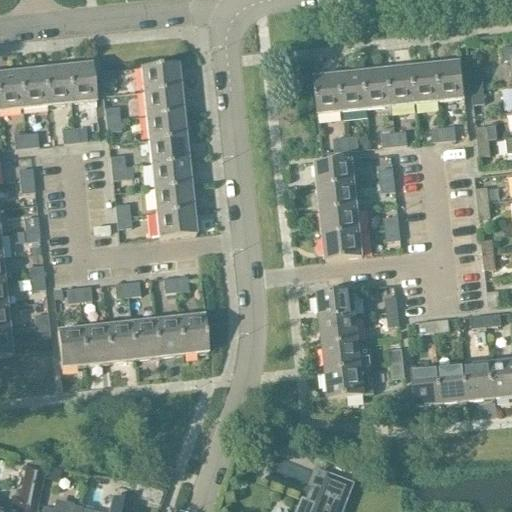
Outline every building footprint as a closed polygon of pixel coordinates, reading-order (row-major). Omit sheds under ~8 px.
[(511,50),(501,52),(503,65),(511,64),(511,76),(511,50)] [(464,102),(460,66),(435,69),(439,105),(464,102)] [(95,105),(91,68),(66,70),(70,108),(95,105)] [(178,92),(176,68),(139,71),(142,96),(178,92)] [(439,105),(435,69),(411,71),(415,108),(439,105)] [(70,108),(66,70),(42,73),(46,110),(70,108)] [(415,108),(411,71),(387,74),(391,110),(415,108)] [(46,110),(42,73),(17,76),(21,113),(46,110)] [(115,86),(114,74),(100,75),(102,87),(115,86)] [(391,110),(387,74),(362,76),(366,113),(391,110)] [(0,114),(21,113),(17,76),(0,77),(0,114)] [(366,113),(362,76),(338,79),(342,116),(366,113)] [(342,116),(338,79),(313,82),(317,118),(342,116)] [(482,93),(480,79),(469,80),(471,94),(482,93)] [(181,117),(178,92),(142,96),(145,120),(181,117)] [(471,94),(472,109),(484,108),(482,93),(471,94)] [(119,122),(118,110),(104,111),(105,123),(119,122)] [(183,141),(181,117),(145,120),(147,145),(183,141)] [(120,134),(119,122),(105,123),(107,135),(120,134)] [(443,144),(455,143),(453,129),(441,131),(443,144)] [(487,145),(486,130),(475,132),(476,146),(487,145)] [(74,146),(86,145),(85,131),(73,132),(74,146)] [(443,144),(441,131),(429,132),(431,146),(443,144)] [(74,146),(73,132),(61,133),(62,147),(74,146)] [(394,150),(406,148),(404,134),(393,136),(394,150)] [(26,151),(38,150),(36,136),(24,137),(26,151)] [(394,150),(393,136),(381,137),(382,151),(394,150)] [(26,151),(24,137),(12,138),(14,152),(26,151)] [(345,155),(357,154),(356,140),(344,141),(345,155)] [(186,165),(183,141),(147,145),(150,169),(186,165)] [(345,155),(344,141),(332,142),(334,156),(345,155)] [(476,146),(478,161),(489,160),(487,145),(476,146)] [(124,170),(123,158),(109,160),(110,172),(124,170)] [(354,188),(352,163),(315,167),(318,191),(354,188)] [(188,190),(186,165),(150,169),(152,193),(188,190)] [(125,182),(124,170),(110,172),(112,184),(125,182)] [(32,184),(31,172),(17,174),(18,186),(32,184)] [(393,185),(392,173),(378,175),(379,187),(393,185)] [(33,196),(32,184),(18,186),(20,198),(33,196)] [(395,197),(393,185),(379,187),(381,198),(395,197)] [(357,212),(354,188),(318,191),(320,215),(357,212)] [(191,214),(188,190),(152,193),(155,218),(191,214)] [(488,207),(487,192),(475,193),(477,208),(488,207)] [(129,219),(128,207),(114,208),(115,220),(129,219)] [(477,208),(478,222),(490,221),(488,207),(477,208)] [(359,236),(357,212),(320,215),(322,240),(359,236)] [(193,239),(191,214),(155,218),(157,243),(193,239)] [(115,220),(117,232),(131,231),(129,219),(115,220)] [(37,233),(36,221),(22,223),(24,234),(37,233)] [(398,234),(397,222),(383,223),(384,235),(398,234)] [(39,245),(37,233),(24,234),(25,246),(39,245)] [(399,246),(398,234),(384,235),(386,247),(399,246)] [(361,261),(359,236),(322,240),(325,264),(361,261)] [(494,258),(492,244),(481,245),(482,259),(494,258)] [(482,259),(484,274),(495,273),(494,258),(482,259)] [(43,282),(41,270),(27,271),(29,283),(43,282)] [(175,295),(187,294),(185,280),(173,281),(175,295)] [(175,295),(173,281),(161,283),(163,297),(175,295)] [(44,293),(43,282),(29,283),(30,295),(44,293)] [(126,301),(138,299),(137,285),(125,287),(126,301)] [(126,301),(125,287),(113,288),(114,302),(126,301)] [(78,306),(90,305),(88,291),(76,292),(78,306)] [(78,306),(76,292),(64,293),(66,307),(78,306)] [(354,320),(351,294),(316,298),(319,324),(354,320)] [(498,296),(486,297),(488,312),(499,310),(498,296)] [(398,316),(396,301),(385,302),(386,317),(398,316)] [(386,317),(388,331),(399,330),(398,316),(386,317)] [(48,330),(47,318),(33,319),(34,331),(48,330)] [(486,331),(501,329),(499,318),(485,320),(486,331)] [(206,356),(202,320),(178,322),(181,359),(206,356)] [(357,346),(354,320),(319,324),(322,350),(357,346)] [(486,331),(485,320),(470,321),(471,333),(486,331)] [(181,359),(178,322),(153,325),(157,361),(181,359)] [(434,336),(449,335),(448,324),(433,325),(434,336)] [(157,361),(153,325),(129,328),(133,364),(157,361)] [(434,336),(433,325),(419,327),(420,338),(434,336)] [(133,364),(129,328),(105,330),(109,367),(133,364)] [(49,342),(48,330),(34,331),(35,343),(49,342)] [(109,367),(105,330),(80,333),(84,369),(109,367)] [(84,369),(80,333),(56,335),(60,372),(84,369)] [(0,359),(10,359),(8,334),(0,334),(0,359)] [(359,361),(357,346),(322,350),(325,376),(370,371),(369,360),(359,361)] [(403,367),(402,351),(390,352),(392,368),(403,367)] [(511,400),(511,364),(490,367),(494,403),(511,400)] [(392,368),(393,382),(405,380),(403,367),(392,368)] [(494,403),(490,367),(464,370),(467,405),(494,403)] [(467,405),(464,370),(438,372),(442,408),(467,405)] [(363,397),(373,396),(370,371),(325,376),(327,402),(363,398),(363,397)] [(442,408),(438,372),(412,375),(416,411),(442,408)] [(342,511),(352,487),(317,474),(316,475),(311,477),(307,490),(309,493),(305,503),(301,502),(297,511),(342,511)] [(35,511),(37,505),(14,500),(11,511),(35,511)] [(131,511),(133,507),(112,502),(109,511),(131,511)] [(47,511),(43,511),(42,511),(76,511),(73,511),(73,509),(72,509),(72,507),(53,503),(51,511),(47,511)]
